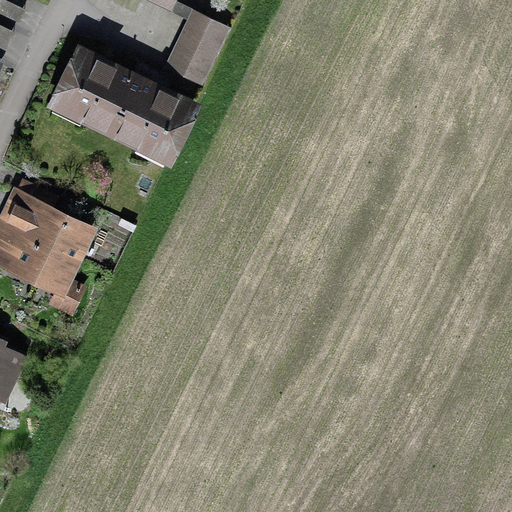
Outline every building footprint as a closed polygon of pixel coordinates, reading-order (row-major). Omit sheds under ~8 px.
[(227,25),(200,14),(194,28),(221,40),(227,25)] [(0,46),(8,27),(0,23),(0,46)] [(215,53),(221,40),(194,28),(188,41),(215,53)] [(209,66),(215,53),(188,41),(183,53),(209,66)] [(85,46),(53,115),(173,170),(205,101),(85,46)] [(201,80),(209,66),(183,53),(175,68),(201,80)] [(95,235),(16,198),(0,231),(0,271),(54,297),(47,312),(73,324),(80,308),(64,301),(95,235)] [(12,345),(0,339),(0,404),(8,408),(30,360),(9,351),(12,345)]
